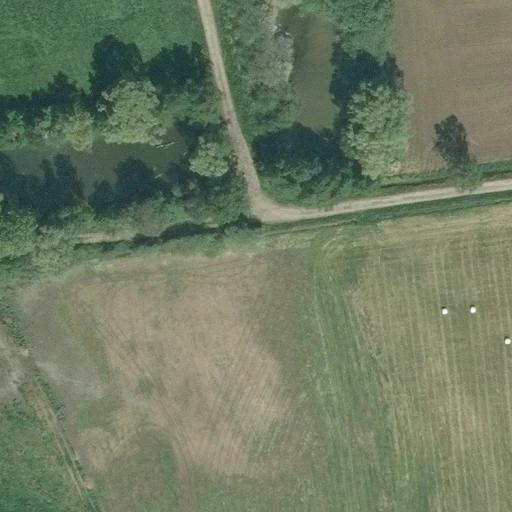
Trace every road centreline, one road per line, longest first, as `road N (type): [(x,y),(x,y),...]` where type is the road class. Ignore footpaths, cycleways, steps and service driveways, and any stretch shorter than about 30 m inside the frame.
road 1 (track): [(0,264),(268,216),(511,184)]
road 2 (track): [(268,216),(246,178),(203,0)]
